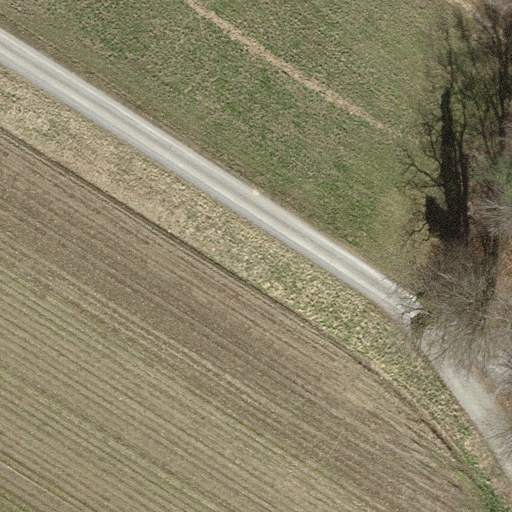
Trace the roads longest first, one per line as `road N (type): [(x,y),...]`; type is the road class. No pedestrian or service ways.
road 1 (track): [(0,42),(417,321),(511,368)]
road 2 (track): [(417,321),(511,452)]
